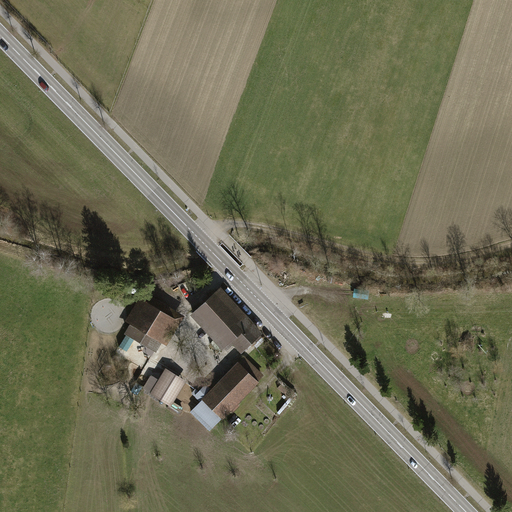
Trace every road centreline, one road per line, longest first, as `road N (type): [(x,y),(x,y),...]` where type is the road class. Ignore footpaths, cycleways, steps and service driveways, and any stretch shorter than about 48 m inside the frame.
road 1 (secondary): [(466,511),(0,35)]
road 2 (track): [(0,213),(134,253),(214,228)]
